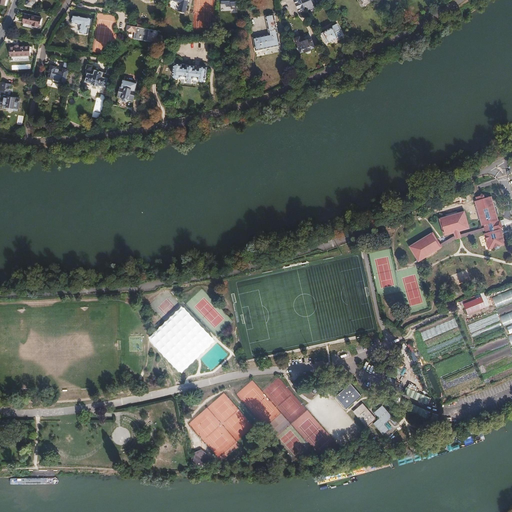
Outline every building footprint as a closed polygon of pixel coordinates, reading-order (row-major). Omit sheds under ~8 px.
[(170,0),(176,1),(176,3),(178,6),(179,6),(178,11),(179,11),(184,12),(187,1),(186,0),(170,0)] [(221,0),(222,5),(226,5),(226,7),(230,7),(230,9),(237,9),(237,1),(238,1),(238,0),(221,0)] [(304,10),(299,0),(295,0),(294,1),(299,13),(305,11),(304,10)] [(312,0),(299,0),(304,10),(315,6),(312,0)] [(269,34),(254,38),(256,51),(281,45),(274,14),(265,16),(269,34)] [(24,15),(23,23),(32,25),(32,26),(38,27),(38,26),(39,27),(41,18),(24,15)] [(75,15),(74,22),(83,24),(82,31),(89,33),(91,25),(89,25),(90,18),(75,15)] [(148,29),(127,25),(126,31),(134,32),(133,39),(146,42),(148,29)] [(332,29),(321,34),(326,43),(341,36),(338,31),(339,31),(336,25),(331,27),(332,29)] [(299,38),(295,40),(298,48),(297,49),(298,51),(299,51),(300,53),(304,52),(305,53),(311,51),(310,50),(314,48),(311,40),(305,42),(304,38),(300,39),(299,38)] [(28,46),(9,49),(11,59),(29,55),(28,46)] [(59,85),(64,86),(66,80),(68,74),(70,64),(63,63),(62,69),(62,70),(61,74),(58,73),(58,72),(58,71),(58,70),(57,69),(57,68),(51,66),(50,67),(48,73),(49,74),(47,80),(52,82),(52,84),(59,86),(59,85)] [(85,74),(87,74),(87,73),(93,75),(94,70),(92,69),(93,66),(89,65),(87,64),(85,70),(86,71),(85,74)] [(175,64),(173,77),(175,79),(177,79),(180,77),(180,76),(185,77),(185,78),(187,80),(189,81),(192,79),(193,78),(198,79),(198,80),(200,82),(202,82),(205,81),(206,68),(199,67),(199,66),(194,65),(194,67),(187,66),(187,64),(182,64),(181,65),(175,64)] [(87,73),(87,74),(85,82),(91,84),(91,85),(99,87),(99,86),(105,87),(107,80),(107,79),(101,77),(103,73),(100,72),(98,71),(94,70),(93,75),(87,73)] [(107,79),(107,80),(109,80),(110,77),(111,77),(113,71),(107,70),(106,73),(103,73),(101,77),(107,79)] [(121,86),(119,96),(116,106),(126,109),(126,107),(132,108),(134,102),(132,101),(132,100),(133,99),(134,95),(135,90),(134,90),(136,83),(124,80),(122,87),(121,86)] [(12,88),(1,86),(0,90),(2,90),(0,97),(0,104),(3,106),(8,107),(7,110),(12,111),(13,108),(17,109),(20,100),(18,99),(8,97),(10,90),(11,91),(12,88)] [(8,97),(18,99),(19,97),(11,95),(12,92),(13,93),(14,88),(12,88),(11,91),(10,90),(8,97)] [(487,246),(491,245),(494,247),(497,246),(499,243),(502,242),(493,213),(496,212),(492,198),(489,199),(488,194),(482,196),(482,195),(479,195),(480,197),(479,197),(478,194),(473,195),(474,199),(473,199),(474,203),(472,204),(476,218),(478,217),(480,223),(482,222),(483,225),(484,228),(485,231),(483,231),(487,246)] [(446,216),(439,218),(443,231),(450,229),(450,228),(456,226),(457,227),(465,225),(460,211),(453,213),(453,212),(446,214),(446,216)] [(458,232),(457,229),(457,228),(457,227),(456,226),(450,228),(450,229),(451,230),(453,234),(438,242),(440,245),(454,237),(484,228),(483,225),(458,232)] [(417,241),(410,245),(417,257),(424,253),(425,254),(433,250),(431,247),(434,246),(431,242),(435,240),(430,233),(424,236),(425,238),(418,242),(417,241)] [(467,270),(451,275),(454,285),(470,280),(467,270)] [(496,306),(511,300),(511,289),(493,296),(496,306)] [(504,324),(511,321),(511,311),(501,315),(504,324)] [(351,384),(336,395),(346,409),(361,397),(351,384)] [(411,398),(427,404),(430,396),(413,391),(411,398)] [(376,418),(364,403),(353,411),(365,426),(376,418)] [(413,411),(428,418),(431,411),(425,409),(426,407),(417,403),(413,411)] [(379,418),(374,422),(383,435),(390,430),(384,423),(391,417),(382,405),(374,411),(379,418)] [(191,450),(189,459),(197,466),(205,462),(207,453),(200,447),(191,450)]
